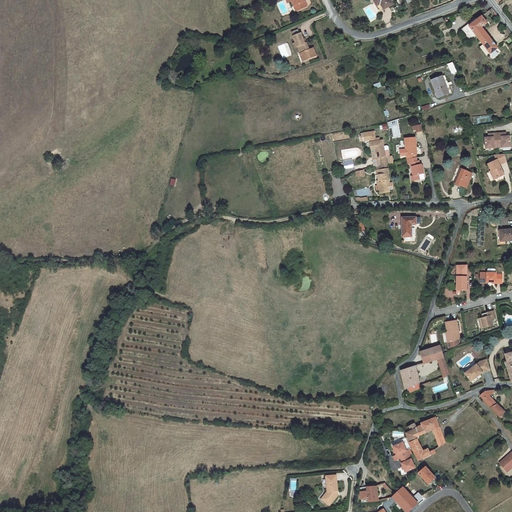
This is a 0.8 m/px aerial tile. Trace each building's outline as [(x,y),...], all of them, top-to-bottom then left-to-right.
[(290,0),(291,1),(294,6),(295,5),(297,11),(307,6),(305,1),(303,1),(302,0),(290,0)] [(373,0),(377,6),(380,4),(384,10),(393,4),(391,0),(390,1),(389,0),(373,0)] [(476,36),(484,30),(482,28),(487,23),(484,19),(482,17),(482,16),(477,20),(469,26),(463,31),(465,34),(470,41),(476,36)] [(469,26),(477,20),(475,17),(472,20),(473,21),(468,25),(469,26)] [(498,48),(484,30),(476,36),(483,45),(490,54),(497,49),(498,48)] [(299,34),(293,36),(295,43),(299,53),(300,54),(309,50),(306,43),(305,43),(303,39),(301,33),(299,34)] [(480,47),(487,57),(490,54),(483,45),(480,47)] [(449,93),(451,93),(445,75),(442,76),(449,93)] [(449,93),(442,76),(431,81),(438,98),(449,93)] [(498,148),(497,133),(491,134),(491,137),(489,138),(485,138),(486,149),(498,148)] [(511,147),(510,136),(506,136),(504,137),(504,133),(497,133),(498,148),(511,147)] [(405,139),(406,155),(415,155),(415,146),(416,146),(415,138),(405,139)] [(386,165),(389,165),(388,157),(389,157),(390,156),(388,147),(387,146),(384,147),(383,140),(370,142),(371,150),(372,150),(375,150),(376,158),(376,159),(379,159),(380,166),(382,166),(386,165)] [(500,157),(503,163),(507,162),(504,154),(493,155),(495,158),(500,157)] [(495,179),(504,175),(499,165),(497,160),(488,164),(491,171),(495,179)] [(419,161),(417,161),(410,163),(411,167),(412,167),(414,176),(413,176),(411,176),(412,181),(420,179),(418,175),(424,174),(421,164),(420,165),(419,161)] [(391,183),(389,183),(387,169),(382,169),(376,170),(377,175),(379,175),(380,180),(378,181),(379,186),(380,193),(389,192),(389,188),(392,188),(391,183)] [(461,169),(454,183),(466,188),(472,174),(461,169)] [(419,224),(421,223),(421,218),(402,218),(402,237),(412,237),(411,224),(416,224),(419,224)] [(501,241),(505,241),(511,240),(511,229),(500,230),(501,241)] [(467,265),(457,265),(457,277),(457,286),(458,286),(458,291),(457,291),(457,294),(460,294),(460,291),(467,291),(467,277),(467,265)] [(487,273),(487,278),(483,278),(483,283),(487,283),(487,282),(492,282),(496,282),(496,283),(502,284),(502,275),(496,275),(496,273),(496,270),(495,269),(489,269),(487,270),(487,273)] [(483,318),(481,318),(483,328),(493,325),(491,319),(495,318),(493,311),(487,313),(488,316),(483,318)] [(457,320),(446,322),(447,332),(448,331),(450,342),(455,341),(456,339),(460,339),(457,320)] [(438,359),(444,357),(442,351),(440,345),(420,352),(424,364),(438,359)] [(487,360),(480,362),(477,364),(474,361),(463,370),(465,373),(471,381),(483,372),(489,370),(490,370),(487,360)] [(445,361),(439,363),(444,377),(449,375),(445,361)] [(401,370),(405,389),(408,388),(419,383),(415,365),(401,370)] [(419,383),(408,388),(410,393),(420,388),(419,383)] [(492,409),(500,417),(505,412),(493,400),(488,394),(493,393),(493,390),(486,391),(485,391),(480,395),(480,396),(486,403),(492,409)] [(433,428),(433,430),(439,427),(436,417),(421,423),(422,425),(419,426),(423,434),(426,432),(425,431),(433,428)] [(414,423),(407,427),(409,431),(416,427),(414,423)] [(413,450),(414,451),(421,447),(420,445),(417,440),(420,435),(416,427),(409,431),(406,433),(413,450)] [(437,441),(444,439),(441,431),(439,427),(433,430),(437,441)] [(403,442),(393,447),(397,455),(399,454),(401,459),(409,455),(407,450),(406,451),(403,442)] [(416,455),(418,460),(425,457),(431,455),(430,452),(429,449),(423,451),(416,455)] [(500,464),(511,453),(511,452),(499,463),(500,464)] [(507,472),(511,467),(511,452),(511,453),(500,464),(507,472)] [(409,455),(401,459),(403,463),(401,463),(405,472),(415,468),(409,455)] [(435,477),(425,466),(418,473),(428,484),(435,477)] [(329,506),(338,495),(337,494),(336,491),(338,491),(337,481),(327,482),(326,482),(327,492),(325,494),(327,496),(323,501),(329,506)] [(377,490),(377,486),(373,486),(366,487),(368,500),(368,502),(376,501),(376,496),(378,496),(377,493),(375,493),(375,491),(377,490)] [(408,511),(418,503),(403,487),(395,494),(392,497),(393,497),(395,500),(406,511),(408,511)] [(395,494),(390,489),(385,490),(389,498),(393,497),(392,497),(395,494)]
